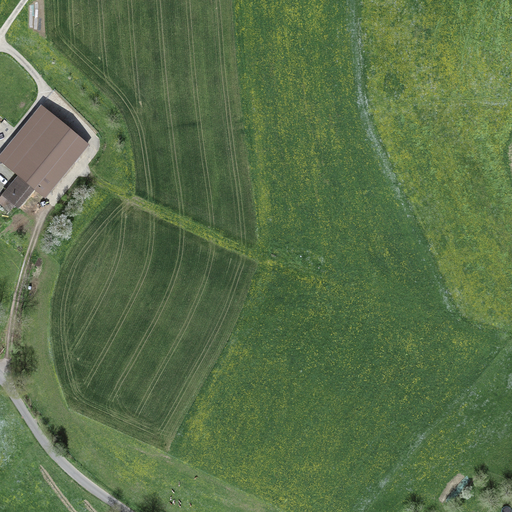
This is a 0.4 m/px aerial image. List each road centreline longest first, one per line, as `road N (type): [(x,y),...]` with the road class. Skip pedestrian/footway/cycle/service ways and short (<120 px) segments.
road 1 (track): [(67,107),(95,143),(42,217),(0,372)]
road 2 (unclassified): [(0,373),(57,458),(127,511)]
